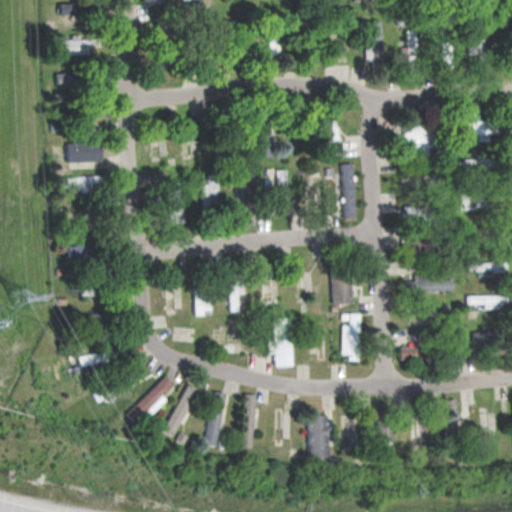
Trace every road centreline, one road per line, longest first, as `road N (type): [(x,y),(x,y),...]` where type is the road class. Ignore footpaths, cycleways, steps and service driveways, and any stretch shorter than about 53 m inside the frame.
road 1 (residential): [(511,89),(382,100),(286,86),(128,100)]
road 2 (residential): [(511,375),(401,389),(317,387),(235,375),(154,346)]
road 3 (residential): [(154,346),(144,326),(127,148),(126,0)]
road 4 (residential): [(386,389),(369,161),(376,99)]
road 5 (residential): [(373,234),(141,254)]
